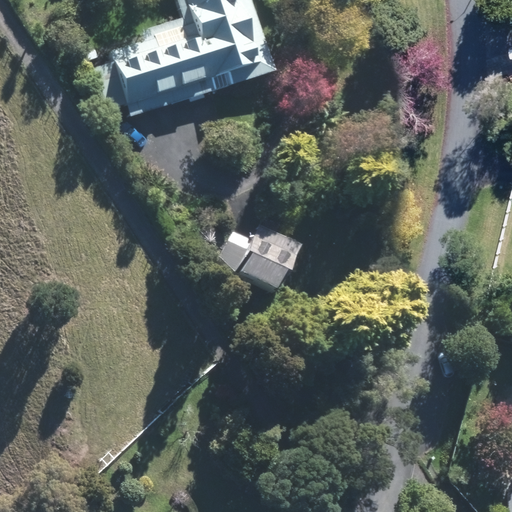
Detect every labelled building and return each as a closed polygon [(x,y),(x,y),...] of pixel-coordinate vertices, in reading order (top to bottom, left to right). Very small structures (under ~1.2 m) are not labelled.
[(31,0),(13,0),(29,25),(43,17),(31,0)] [(100,115),(116,110),(122,119),(264,80),(242,0),(171,0),(178,26),(138,36),(140,44),(105,52),(105,68),(85,72),(100,115)] [(121,16),(104,4),(80,37),(96,49),(121,16)] [(252,229),(246,241),(228,230),(210,259),(225,276),(223,281),(259,302),(288,249),(252,229)] [(511,511),(511,488),(502,488),(500,511),(511,511)]
